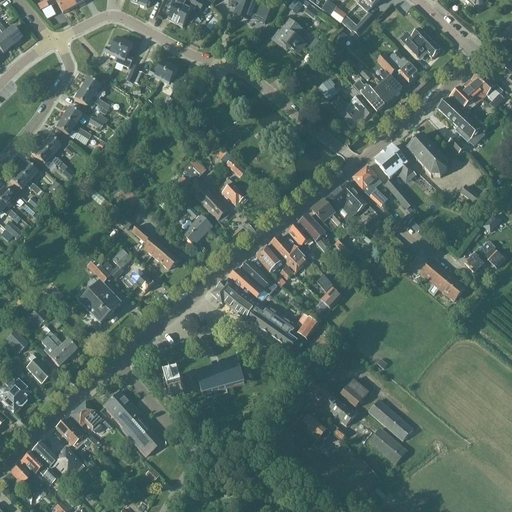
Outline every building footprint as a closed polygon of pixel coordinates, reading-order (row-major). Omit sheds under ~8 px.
[(55,0),(57,3),(63,15),(74,9),(69,0),(55,0)] [(69,0),(74,9),(85,3),(83,0),(69,0)] [(141,0),(139,6),(146,9),(150,0),(141,0)] [(187,3),(188,0),(181,0),(181,1),(178,0),(173,0),(168,11),(172,13),(168,21),(175,25),(187,3)] [(200,11),(204,4),(197,0),(196,0),(188,0),(175,25),(182,28),(191,12),(189,11),(191,6),(200,11)] [(232,0),(230,6),(238,9),(236,16),(238,17),(247,20),(248,21),(248,19),(251,20),(265,25),(266,21),(271,8),(257,3),(253,1),(252,1),(250,0),(232,0)] [(297,15),(303,7),(294,0),(288,9),(297,15)] [(362,0),(357,5),(367,14),(379,0),(362,0),(362,1),(362,0)] [(465,0),(478,12),(489,0),(465,0)] [(45,1),(37,6),(40,11),(48,7),(45,1)] [(330,18),(336,9),(326,2),(320,11),(330,18)] [(346,17),(336,9),(330,18),(340,25),(346,17)] [(368,15),(352,32),(359,39),(375,21),(368,15)] [(296,38),(302,29),(289,20),(280,32),(279,31),(271,41),(287,53),(290,49),(299,56),(307,46),(296,38)] [(382,21),(376,26),(381,32),(386,27),(382,21)] [(11,28),(6,32),(0,25),(0,33),(2,35),(12,47),(21,39),(11,28)] [(411,37),(403,45),(420,62),(427,56),(431,61),(439,53),(441,51),(419,29),(411,37)] [(0,52),(2,55),(12,47),(2,35),(0,33),(0,52)] [(340,46),(347,38),(342,33),(335,41),(340,46)] [(117,59),(125,42),(117,38),(111,50),(106,48),(103,53),(117,59)] [(315,39),(307,49),(316,55),(324,45),(315,39)] [(125,42),(117,59),(115,65),(128,71),(133,60),(127,57),(132,45),(125,42)] [(336,50),(330,44),(325,49),(331,55),(336,50)] [(418,75),(405,60),(397,51),(388,59),(384,55),(377,61),(391,76),(397,71),(409,84),(418,75)] [(511,57),(508,54),(500,64),(511,73),(511,57)] [(161,82),(171,66),(163,61),(156,73),(151,70),(148,75),(161,82)] [(359,73),(364,69),(359,64),(355,69),(359,73)] [(133,66),(127,79),(134,82),(140,69),(133,66)] [(174,90),(177,85),(171,82),(178,70),(171,66),(161,82),(174,90)] [(359,73),(367,81),(371,77),(364,69),(359,73)] [(402,91),(390,78),(385,72),(379,77),(383,82),(382,82),(381,84),(394,98),(402,91)] [(140,86),(145,75),(139,73),(135,84),(140,86)] [(471,81),(466,85),(482,101),(487,97),(492,102),(502,92),(496,87),(494,87),(480,73),(472,81),(471,81)] [(93,98),(99,88),(87,80),(80,90),(93,98)] [(339,94),(327,81),(317,89),(328,103),(339,94)] [(385,107),(369,89),(366,85),(364,87),(359,82),(353,87),(361,96),(362,96),(377,114),(385,107)] [(387,105),(394,98),(381,84),(379,85),(381,87),(374,92),(387,105)] [(459,91),(450,99),(455,103),(453,105),(467,118),(472,113),(470,112),(482,101),(466,85),(460,89),(459,91)] [(97,101),(93,98),(80,90),(73,100),(86,108),(90,110),(93,104),(100,108),(104,103),(98,99),(97,101)] [(158,106),(157,107),(166,115),(168,113),(176,103),(170,99),(169,98),(167,101),(164,99),(158,106)] [(365,121),(373,115),(358,98),(347,107),(339,98),(330,106),(343,121),(351,131),(364,120),(365,121)] [(467,118),(453,105),(447,100),(437,109),(457,129),(455,131),(468,144),(468,143),(474,149),(485,136),(479,132),(480,131),(467,118)] [(107,112),(109,108),(110,107),(104,103),(100,108),(102,110),(107,112)] [(74,128),(81,117),(68,109),(61,119),(74,128)] [(104,125),(95,119),(92,117),(89,123),(100,131),(104,125)] [(61,119),(55,130),(67,138),(71,132),(77,135),(78,134),(82,137),(85,132),(79,128),(78,130),(74,128),(61,119)] [(88,141),(90,138),(91,136),(85,132),(82,137),(88,141)] [(49,137),(41,147),(52,157),(52,156),(59,148),(60,147),(54,142),(49,137)] [(446,174),(447,165),(422,138),(406,152),(431,179),(440,179),(446,174)] [(459,158),(464,153),(463,152),(465,150),(455,139),(447,145),(459,158)] [(41,147),(32,156),(44,166),(49,170),(54,164),(56,166),(58,168),(61,164),(60,162),(52,156),(52,157),(41,147)] [(404,182),(414,174),(392,147),(375,162),(390,180),(397,173),(404,182)] [(225,166),(231,159),(222,151),(216,158),(225,166)] [(232,160),(226,167),(231,172),(237,165),(232,160)] [(29,183),(29,182),(37,173),(26,163),(18,173),(29,183)] [(191,163),(179,175),(182,178),(190,186),(190,187),(187,191),(188,192),(218,222),(228,213),(208,192),(197,181),(202,175),(191,163)] [(61,164),(58,168),(63,172),(66,169),(67,168),(61,164)] [(387,200),(379,192),(375,189),(381,184),(367,167),(353,179),(362,191),(380,208),(387,200)] [(63,172),(61,174),(70,183),(75,177),(66,169),(63,172)] [(32,185),(29,182),(29,183),(18,173),(9,182),(21,192),(26,186),(35,194),(39,190),(33,184),(32,185)] [(178,197),(190,186),(182,178),(170,189),(178,197)] [(246,199),(240,192),(229,180),(218,190),(223,194),(222,195),(227,201),(228,200),(235,208),(240,204),(242,207),(247,202),(245,199),(246,199)] [(391,180),(385,186),(407,211),(414,205),(391,180)] [(64,191),(55,183),(48,190),(57,198),(64,191)] [(367,205),(355,192),(347,183),(324,203),(344,225),(367,205)] [(97,199),(101,193),(91,187),(88,193),(97,199)] [(479,198),(472,192),(465,187),(461,193),(479,208),(483,202),(486,204),(492,197),(484,191),(479,198)] [(0,202),(6,208),(14,199),(3,189),(0,192),(0,202)] [(39,190),(35,194),(40,199),(44,195),(39,190)] [(125,196),(122,192),(120,190),(112,195),(119,205),(121,204),(128,213),(134,209),(141,204),(131,191),(125,196)] [(27,203),(36,211),(40,206),(31,198),(27,203)] [(10,212),(6,208),(0,202),(0,214),(2,213),(7,218),(8,216),(12,220),(16,216),(11,211),(10,212)] [(101,208),(108,215),(114,208),(106,202),(101,208)] [(344,225),(324,203),(311,213),(326,229),(327,228),(332,233),(335,230),(344,240),(352,233),(344,225)] [(22,209),(32,218),(37,213),(27,204),(22,209)] [(116,221),(122,214),(115,207),(114,208),(108,215),(116,221)] [(134,224),(122,214),(116,221),(127,231),(134,224)] [(16,216),(12,220),(17,224),(21,220),(16,216)] [(494,216),(484,228),(490,234),(501,222),(494,216)] [(193,246),(212,228),(201,217),(183,235),(193,246)] [(308,235),(316,227),(308,217),(299,225),(308,235)] [(414,220),(408,227),(417,235),(423,228),(419,224),(418,223),(414,220)] [(23,235),(9,223),(3,230),(17,242),(23,235)] [(305,243),(310,239),(298,225),(288,234),(300,247),(306,254),(311,250),(305,243)] [(178,262),(161,247),(138,226),(132,233),(148,246),(144,251),(168,272),(178,262)] [(324,253),(331,247),(323,238),(325,236),(316,227),(308,235),(324,253)] [(5,231),(1,236),(11,245),(15,240),(5,231)] [(302,257),(303,257),(294,246),(291,249),(281,237),(269,247),(288,267),(289,267),(296,275),(309,263),(302,257)] [(347,259),(354,253),(341,240),(334,246),(347,259)] [(486,261),(496,270),(504,261),(487,244),(475,256),(474,254),(464,265),(473,274),(486,261)] [(406,266),(414,256),(404,247),(396,257),(406,266)] [(269,274),(281,263),(268,248),(256,258),(269,274)] [(103,269),(98,264),(94,260),(87,268),(93,275),(95,273),(104,283),(110,276),(103,269)] [(433,297),(439,291),(454,302),(465,289),(432,261),(428,266),(425,263),(417,272),(421,275),(420,276),(431,285),(425,291),(433,297)] [(240,271),(265,293),(269,297),(277,288),(250,263),(251,263),(250,262),(240,271)] [(119,268),(115,272),(111,269),(112,268),(107,263),(103,269),(110,276),(111,276),(121,285),(123,283),(130,290),(136,285),(145,294),(154,285),(140,271),(137,274),(133,270),(127,276),(123,273),(124,273),(119,268)] [(294,275),(287,268),(280,275),(287,282),(294,275)] [(257,301),(265,293),(240,271),(231,278),(245,291),(249,294),(257,301)] [(245,291),(231,278),(211,294),(221,305),(223,303),(234,313),(245,320),(246,319),(249,321),(248,323),(253,326),(254,325),(258,328),(257,329),(262,333),(263,332),(267,335),(267,336),(272,340),(272,339),(277,342),(276,343),(277,343),(278,343),(282,346),(281,347),(290,353),(299,340),(291,334),(295,326),(265,302),(262,305),(249,294),(247,297),(242,293),(245,291)] [(336,294),(333,290),(334,288),(324,278),(317,284),(327,296),(321,303),(331,312),(342,299),(336,294)] [(100,286),(81,304),(100,324),(119,306),(100,286)] [(28,318),(39,327),(48,318),(37,308),(28,318)] [(293,333),(300,338),(307,343),(320,326),(303,315),(297,325),(298,327),(293,333)] [(5,342),(18,355),(29,345),(15,332),(5,342)] [(67,342),(62,346),(53,336),(53,337),(49,340),(47,338),(68,360),(76,351),(67,342)] [(322,337),(308,351),(318,362),(333,348),(322,337)] [(59,368),(68,360),(47,338),(40,344),(46,349),(43,352),(50,359),(59,368)] [(41,385),(51,376),(32,356),(29,359),(33,364),(27,370),(41,385)] [(245,385),(241,372),(239,362),(240,362),(239,358),(237,358),(238,360),(218,365),(217,363),(212,364),(212,367),(196,372),(203,397),(204,397),(205,400),(228,394),(227,390),(245,385)] [(382,362),(378,367),(383,371),(387,367),(382,362)] [(26,404),(26,401),(25,400),(30,395),(8,374),(5,377),(10,382),(0,393),(0,400),(13,413),(17,408),(18,409),(22,409),(26,404)] [(184,392),(186,391),(185,389),(183,390),(180,381),(183,380),(182,378),(180,379),(179,376),(177,377),(178,379),(168,382),(168,379),(166,380),(166,382),(164,383),(165,385),(167,384),(169,393),(167,394),(168,396),(170,395),(171,398),(173,398),(172,395),(181,392),(182,395),(184,394),(184,392)] [(369,394),(354,381),(341,396),(356,409),(369,394)] [(346,427),(356,417),(333,397),(314,382),(307,390),(324,403),(322,406),(346,427)] [(110,401),(104,407),(123,429),(121,431),(133,445),(149,431),(137,418),(140,415),(121,392),(118,395),(116,393),(109,400),(110,401)] [(403,442),(413,431),(379,401),(369,413),(403,442)] [(98,417),(97,416),(85,403),(70,417),(79,426),(81,429),(85,425),(86,426),(92,432),(94,434),(98,434),(101,431),(101,427),(99,425),(104,421),(103,420),(106,418),(101,414),(98,417)] [(310,417),(301,427),(318,441),(313,447),(318,452),(324,445),(323,445),(331,435),(310,417)] [(90,444),(83,437),(66,419),(56,429),(76,451),(82,445),(85,448),(90,444)] [(346,436),(331,424),(327,429),(335,435),(334,435),(342,442),(346,436)] [(347,438),(353,445),(366,433),(360,426),(347,438)] [(368,443),(396,466),(407,452),(380,429),(368,443)] [(145,459),(159,446),(161,445),(149,431),(133,445),(145,459)] [(85,438),(97,450),(101,446),(89,434),(85,438)] [(279,471),(282,468),(284,466),(280,463),(291,449),(280,440),(268,454),(269,455),(265,460),(279,471)] [(71,480),(83,469),(65,449),(56,457),(42,444),(32,452),(64,484),(70,479),(71,480)] [(31,454),(20,463),(22,465),(25,468),(33,477),(38,473),(45,480),(45,479),(51,484),(57,479),(46,469),(31,454)] [(100,472),(91,461),(86,466),(95,476),(100,472)] [(11,472),(10,475),(16,481),(15,483),(19,488),(21,485),(29,493),(25,497),(29,500),(36,493),(43,486),(36,480),(35,481),(30,477),(23,470),(24,469),(25,468),(22,465),(21,466),(20,467),(19,466),(16,468),(14,468),(11,472)] [(286,467),(281,474),(286,478),(291,472),(286,467)] [(71,493),(64,499),(72,508),(79,502),(71,493)] [(67,511),(68,511),(59,503),(54,509),(57,511),(67,511)]
